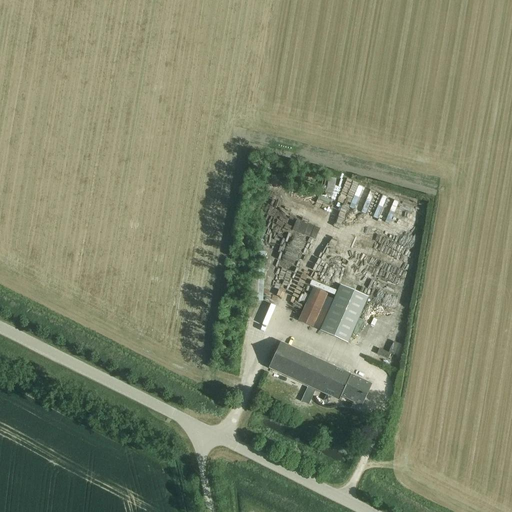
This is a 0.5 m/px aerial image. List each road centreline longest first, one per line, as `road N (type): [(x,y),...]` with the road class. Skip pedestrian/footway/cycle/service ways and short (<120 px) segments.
road 1 (unknown): [(355,505),(395,429),(391,382),(284,334),(268,354),(245,429),(231,443)]
road 2 (unclassified): [(195,425),(0,326)]
road 3 (unclassified): [(368,511),(195,425)]
